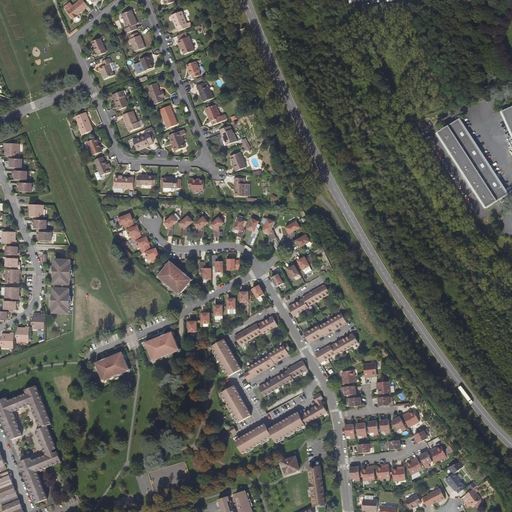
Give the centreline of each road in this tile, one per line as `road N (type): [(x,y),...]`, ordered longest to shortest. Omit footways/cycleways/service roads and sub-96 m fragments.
road 1 (secondary): [(243,0),(336,196),(437,355),(511,446)]
road 2 (residential): [(141,0),(211,164),(119,159),(93,95)]
road 3 (residential): [(91,356),(258,270)]
road 4 (residential): [(0,173),(40,277),(30,305),(0,327)]
road 5 (residential): [(258,270),(233,246),(165,246),(149,219)]
